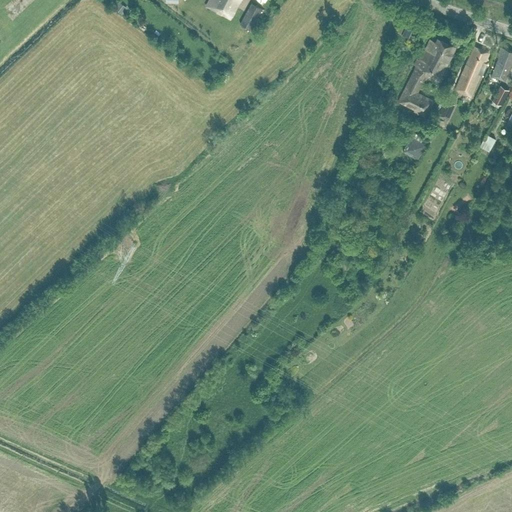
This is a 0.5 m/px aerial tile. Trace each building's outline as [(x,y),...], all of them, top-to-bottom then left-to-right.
[(208,0),(206,4),(230,17),(239,0),(208,0)] [(119,1),(114,7),(121,13),(126,6),(119,1)] [(251,1),(240,23),(251,28),(262,7),(251,1)] [(398,31),(403,33),(407,24),(402,22),(398,31)] [(412,27),(407,24),(403,33),(408,36),(412,27)] [(437,81),(455,45),(437,36),(435,41),(430,38),(419,59),(417,58),(414,64),(415,65),(398,100),(414,108),(413,110),(425,116),(434,99),(415,90),(418,82),(420,83),(424,75),(437,81)] [(470,95),(480,72),(479,71),(488,51),(475,45),(455,88),(470,95)] [(511,49),(501,45),(497,54),(499,54),(491,74),(505,79),(511,60),(511,59),(511,49)] [(501,104),(509,89),(500,84),(492,99),(501,104)] [(448,119),(455,104),(445,99),(437,114),(448,119)] [(433,136),(439,126),(433,123),(428,134),(433,136)] [(479,145),(489,150),(496,137),(486,132),(479,145)] [(411,135),(402,150),(417,159),(426,144),(411,135)] [(431,202),(441,206),(444,198),(434,195),(431,202)]
